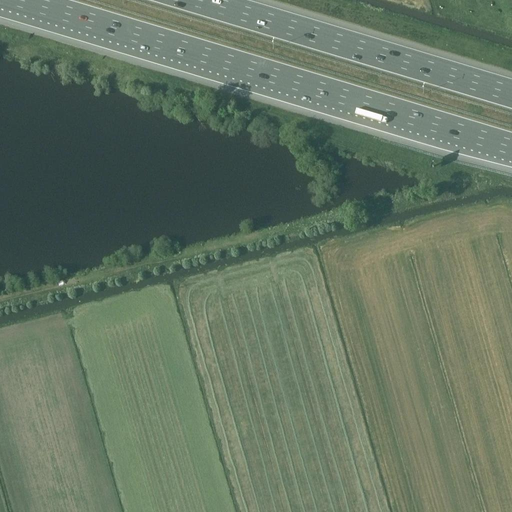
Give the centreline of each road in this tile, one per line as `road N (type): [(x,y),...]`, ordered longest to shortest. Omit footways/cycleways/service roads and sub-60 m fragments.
road 1 (motorway): [(18,0),(511,147)]
road 2 (track): [(321,218),(0,301)]
road 3 (motorway): [(511,95),(194,0)]
